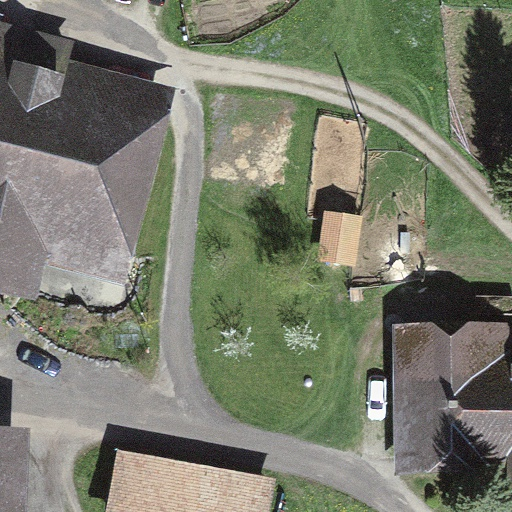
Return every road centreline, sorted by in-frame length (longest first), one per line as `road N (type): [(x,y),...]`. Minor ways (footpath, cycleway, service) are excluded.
road 1 (track): [(218,450),(176,378),(176,125),(156,60),(107,22),(51,0)]
road 2 (track): [(334,471),(365,359),(412,304),(511,297)]
